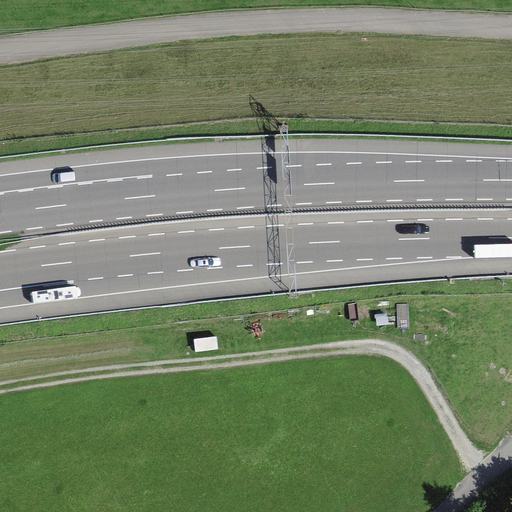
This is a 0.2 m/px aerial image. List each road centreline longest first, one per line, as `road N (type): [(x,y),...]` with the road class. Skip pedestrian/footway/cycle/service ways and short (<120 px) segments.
road 1 (track): [(0,389),(96,373),(386,349),(414,367),(488,470)]
road 2 (motorway): [(0,273),(234,248),(511,239)]
road 3 (motorway): [(511,180),(200,191)]
road 4 (motorway): [(200,191),(0,213)]
road 5 (motorway): [(200,191),(0,185)]
